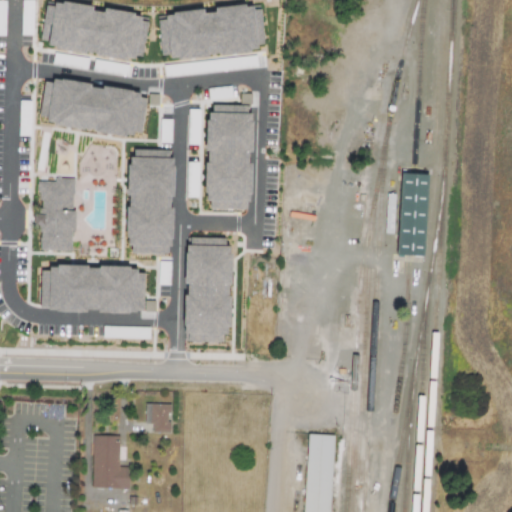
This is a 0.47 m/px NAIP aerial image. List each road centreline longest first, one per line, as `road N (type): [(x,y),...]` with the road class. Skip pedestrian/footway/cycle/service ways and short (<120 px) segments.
road 1 (residential): [(175,374),(181,227),(250,227),(260,78),(179,85),(9,70),(6,213),(0,212)]
road 2 (residential): [(283,379),(0,370)]
road 3 (residential): [(173,321),(21,313),(4,281),(6,213)]
road 4 (track): [(272,511),(283,379),(372,433)]
road 5 (residential): [(179,85),(181,227)]
